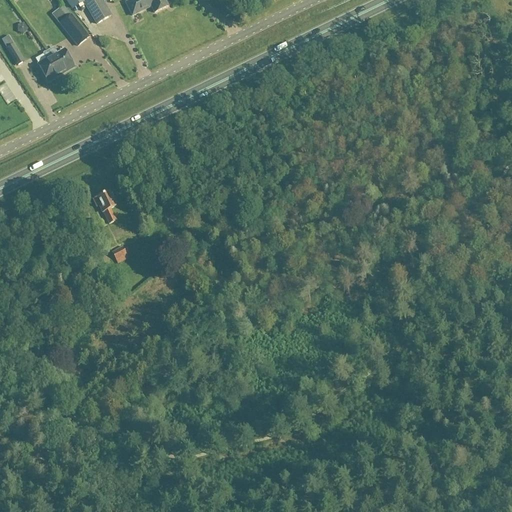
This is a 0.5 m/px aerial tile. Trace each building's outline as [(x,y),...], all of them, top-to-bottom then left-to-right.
[(110,18),(99,0),(93,0),(84,6),(96,26),(110,18)] [(135,0),(126,5),(132,17),(151,8),(147,0),(135,0)] [(147,0),(151,8),(154,14),(168,8),(163,0),(147,0)] [(82,6),(77,8),(84,22),(89,19),(82,6)] [(26,15),(30,25),(38,22),(34,12),(26,15)] [(60,25),(77,47),(88,39),(71,17),(60,25)] [(79,48),(84,54),(94,45),(90,40),(79,48)] [(24,63),(14,45),(7,49),(17,67),(24,63)] [(48,83),(74,69),(64,51),(56,56),(52,50),(35,60),(48,83)] [(116,222),(110,211),(117,208),(109,193),(92,201),(96,208),(99,207),(102,214),(103,214),(109,226),(116,222)] [(112,254),(116,262),(127,256),(122,248),(112,254)] [(123,273),(135,268),(131,257),(118,261),(123,273)]
